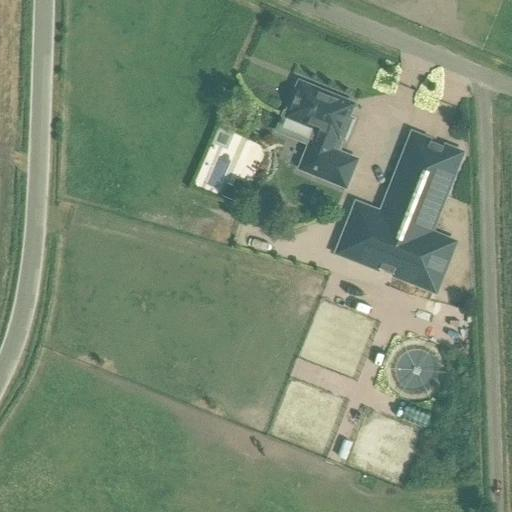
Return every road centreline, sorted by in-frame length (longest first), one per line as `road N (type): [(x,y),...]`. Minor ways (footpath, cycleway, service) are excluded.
road 1 (unclassified): [(0,377),(30,280),(43,0)]
road 2 (unclassified): [(511,89),(298,0)]
